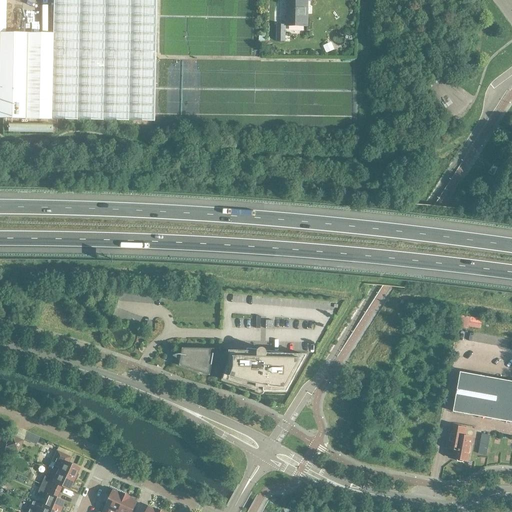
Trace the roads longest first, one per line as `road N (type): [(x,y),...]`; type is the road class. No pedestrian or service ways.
road 1 (motorway): [(0,239),(365,254),(511,275)]
road 2 (motorway): [(511,245),(221,215),(0,206)]
road 3 (residential): [(0,347),(146,392),(268,451)]
road 4 (residential): [(511,492),(464,507),(429,505),(340,486),(268,451)]
road 5 (residential): [(104,462),(98,450),(0,410)]
